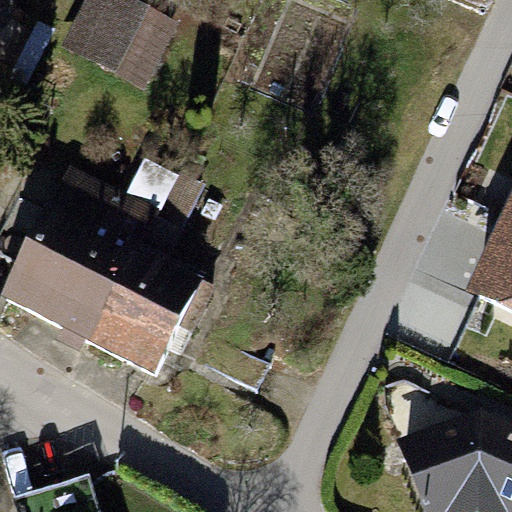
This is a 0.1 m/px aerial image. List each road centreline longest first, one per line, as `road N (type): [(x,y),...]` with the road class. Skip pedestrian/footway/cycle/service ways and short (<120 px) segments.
road 1 (residential): [(511,17),(281,511)]
road 2 (residential): [(12,377),(250,511)]
